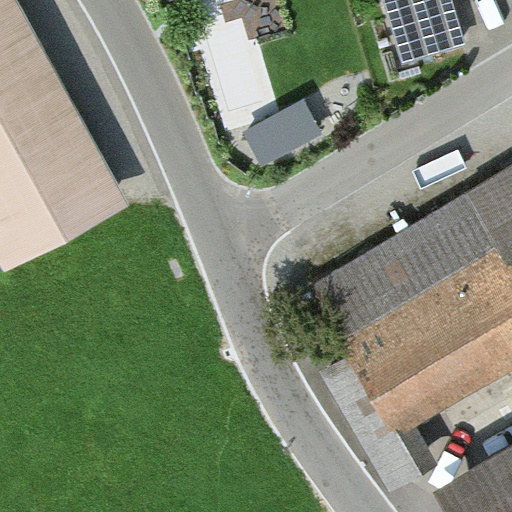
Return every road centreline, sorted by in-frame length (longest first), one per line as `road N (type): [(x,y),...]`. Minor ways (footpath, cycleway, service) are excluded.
road 1 (residential): [(223,246),(511,73)]
road 2 (residential): [(364,511),(253,335),(223,246)]
road 3 (residential): [(223,246),(156,89),(104,0)]
